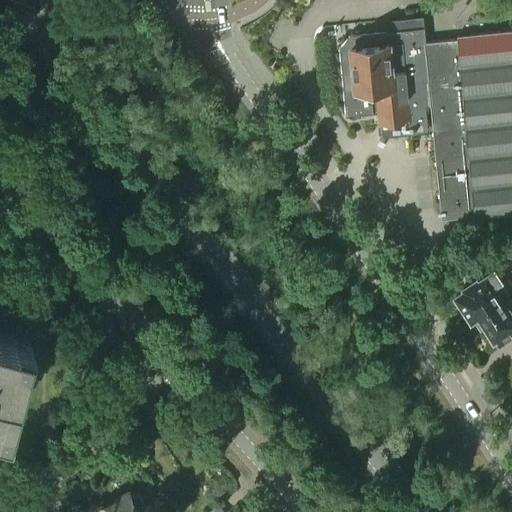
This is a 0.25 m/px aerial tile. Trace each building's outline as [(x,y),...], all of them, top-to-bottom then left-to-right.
[(382,135),(409,132),(428,130),(425,105),(431,104),(425,50),(424,41),(423,27),(350,33),(340,47),(346,114),(378,111),(379,122),(381,122),(382,135)] [(483,216),(511,212),(511,30),(457,35),(458,38),(424,41),(425,50),(431,104),(433,131),(441,216),(475,212),(475,216),(483,216)] [(511,241),(502,239),(487,250),(494,261),(504,255),(511,256),(511,241)] [(472,319),(473,318),(509,294),(508,294),(502,298),(494,285),(500,281),(493,270),(478,280),(477,279),(464,287),(466,289),(456,295),(472,319)] [(511,306),(511,299),(509,294),(473,318),(482,331),(487,328),(498,344),(511,335),(511,312),(509,308),(511,306)] [(0,408),(6,410),(15,375),(23,345),(9,341),(11,333),(0,330),(0,408)] [(128,492),(97,508),(99,511),(139,511),(137,508),(144,503),(139,493),(130,496),(128,492)]
